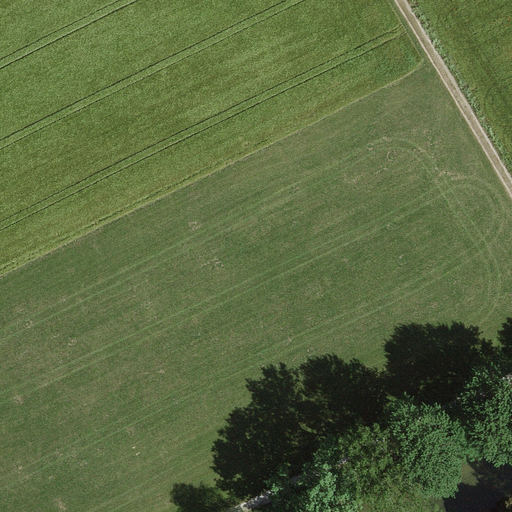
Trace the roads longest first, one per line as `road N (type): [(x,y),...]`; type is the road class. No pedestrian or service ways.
road 1 (track): [(511,376),(230,511)]
road 2 (track): [(401,0),(511,187)]
